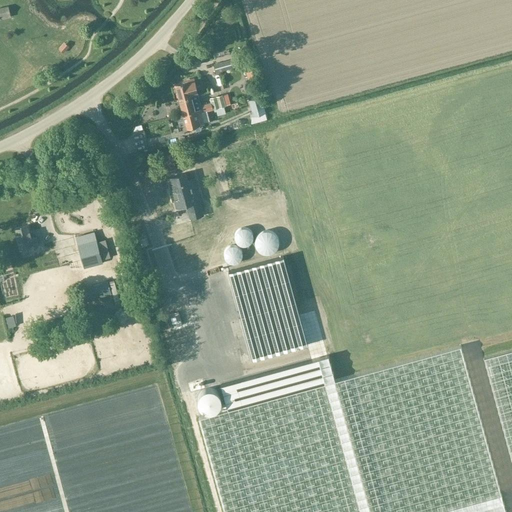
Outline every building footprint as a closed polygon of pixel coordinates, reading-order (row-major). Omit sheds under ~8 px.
[(213,65),(215,72),(239,66),(237,59),(213,65)] [(179,99),(197,94),(193,79),(175,84),(179,99)] [(197,94),(179,99),(183,113),(201,109),(200,105),(197,94)] [(210,102),(205,104),(207,110),(225,106),(222,95),(209,99),(210,102)] [(265,113),(260,97),(249,100),(253,116),(265,113)] [(201,109),(183,113),(187,128),(199,125),(199,124),(203,123),(203,122),(209,121),(206,111),(207,110),(205,104),(200,105),(201,109)] [(187,204),(190,218),(203,215),(193,179),(187,180),(185,173),(168,178),(172,191),(170,191),(172,201),(174,201),(176,207),(187,204)] [(44,221),(48,214),(40,209),(36,216),(44,221)] [(197,220),(179,224),(180,231),(198,228),(197,220)] [(33,246),(38,245),(36,237),(31,238),(28,225),(14,228),(20,250),(33,246)] [(180,233),(185,250),(203,245),(198,228),(180,233)] [(83,268),(102,262),(96,240),(77,245),(83,268)] [(251,359),(306,344),(282,257),(227,272),(251,359)] [(174,301),(174,287),(171,287),(171,278),(161,278),(161,289),(165,289),(164,301),(174,301)] [(87,301),(111,294),(108,281),(83,288),(87,301)] [(12,312),(1,315),(4,326),(15,323),(12,312)] [(504,511),(463,354),(460,345),(334,380),(328,355),(221,384),(227,409),(199,417),(224,511),(504,511)] [(511,350),(484,358),(511,461),(511,350)] [(209,388),(205,389),(201,391),(198,396),(197,399),(198,404),(201,408),(205,410),(209,411),(214,410),(217,408),(220,403),(221,399),(220,395),(217,391),(214,389),(209,388)]
